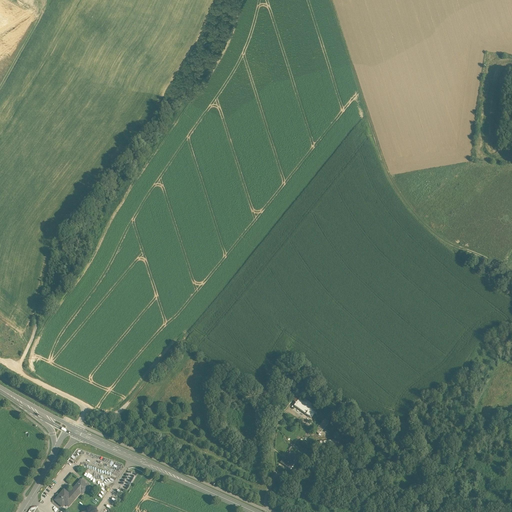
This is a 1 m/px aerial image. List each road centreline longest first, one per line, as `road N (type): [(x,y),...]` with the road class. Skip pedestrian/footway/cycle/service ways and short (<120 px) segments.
road 1 (track): [(511,273),(452,245),(413,212),(385,169),(330,0)]
road 2 (secondary): [(72,430),(253,511)]
road 3 (track): [(184,336),(117,414),(85,410)]
